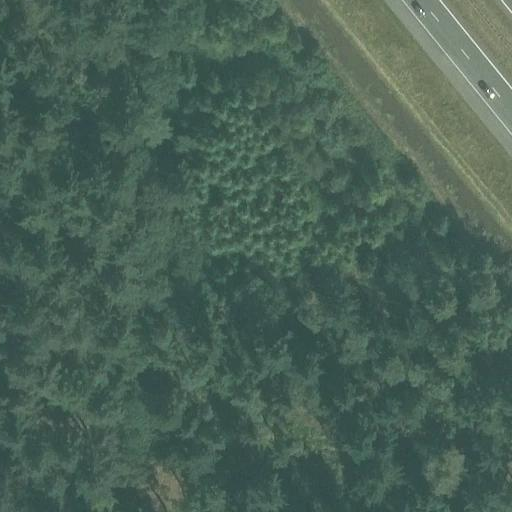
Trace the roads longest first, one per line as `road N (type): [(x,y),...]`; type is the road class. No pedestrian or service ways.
road 1 (track): [(108,511),(148,0)]
road 2 (motorway): [(417,0),(511,115)]
